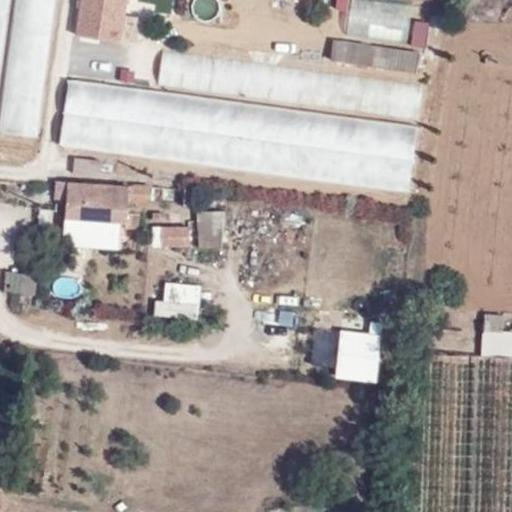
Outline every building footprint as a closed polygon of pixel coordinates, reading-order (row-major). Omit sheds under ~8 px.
[(0,0),(0,155),(33,160),(56,0),(0,0)] [(122,0),(77,0),(72,34),(116,41),(122,0)] [(409,42),(411,3),(357,0),(350,0),(348,39),(409,42)] [(337,38),(334,58),(418,71),(421,51),(337,38)] [(163,52),(158,86),(417,119),(421,85),(163,52)] [(59,143),(407,190),(415,125),(68,79),(59,143)] [(72,170),(97,172),(97,159),(73,157),(72,170)] [(129,211),(123,210),(124,198),(125,184),(66,178),(66,181),(65,199),(63,217),(120,220),(120,222),(128,223),(129,221),(129,211)] [(53,198),(65,199),(66,181),(54,180),(53,198)] [(149,183),(126,180),(125,180),(125,184),(124,198),(150,200),(149,183)] [(150,219),(162,219),(163,207),(150,206),(150,219)] [(232,208),(233,240),(245,240),(245,208),(232,208)] [(194,225),(223,224),(222,209),(194,209),(194,225)] [(187,244),(188,225),(161,225),(159,244),(187,244)] [(36,293),(37,272),(8,270),(7,291),(36,293)] [(202,311),(200,287),(154,290),(156,314),(202,311)] [(310,364),(329,368),(338,315),(319,312),(310,364)] [(482,331),(501,332),(502,314),(483,313),(482,331)] [(376,383),(384,330),(343,323),(335,376),(376,383)] [(511,511),(511,356),(423,353),(418,511),(511,511)]
